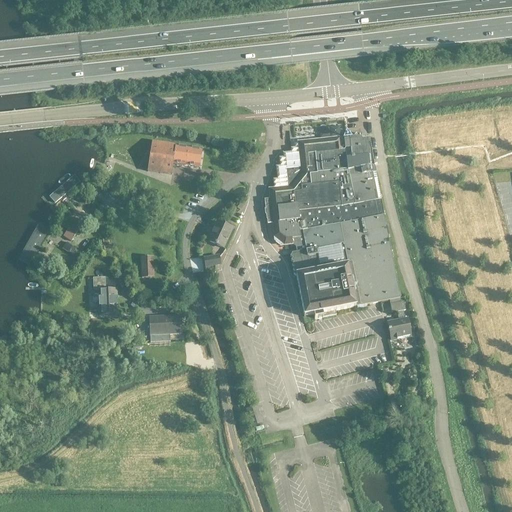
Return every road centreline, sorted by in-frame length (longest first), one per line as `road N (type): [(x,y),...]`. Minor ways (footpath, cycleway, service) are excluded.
road 1 (motorway): [(0,80),(511,23)]
road 2 (motorway): [(511,1),(0,56)]
road 3 (unclassified): [(257,511),(184,249),(201,207),(254,171),(272,147),(269,97)]
road 4 (unclassified): [(463,511),(366,87)]
road 5 (secondary): [(0,119),(269,97)]
road 6 (track): [(217,364),(123,396),(59,457),(0,479)]
road 7 (secondary): [(366,87),(511,69)]
